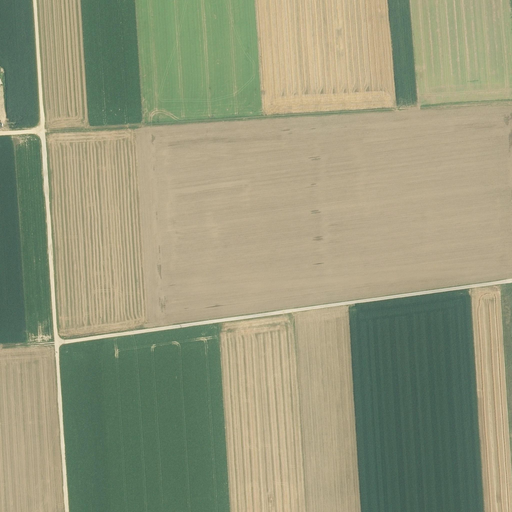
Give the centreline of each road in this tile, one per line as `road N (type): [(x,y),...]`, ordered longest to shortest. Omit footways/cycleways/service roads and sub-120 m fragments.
road 1 (track): [(0,346),(511,281)]
road 2 (track): [(511,102),(43,131)]
road 3 (track): [(66,511),(43,131)]
road 4 (track): [(43,131),(34,0)]
